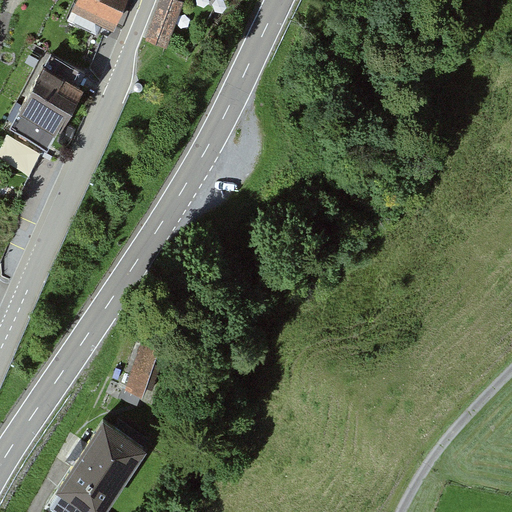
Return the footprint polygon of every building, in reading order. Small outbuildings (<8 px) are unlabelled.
[(131,0),(83,0),(74,25),(114,41),(131,0)] [(184,5),(172,0),(162,0),(146,40),(166,48),(184,5)] [(53,77),(46,73),(13,134),(50,154),(84,91),(77,88),(83,78),(59,65),(53,77)] [(149,334),(126,394),(144,401),(166,341),(149,334)] [(102,511),(145,448),(104,421),(57,492),(86,511),(102,511)]
